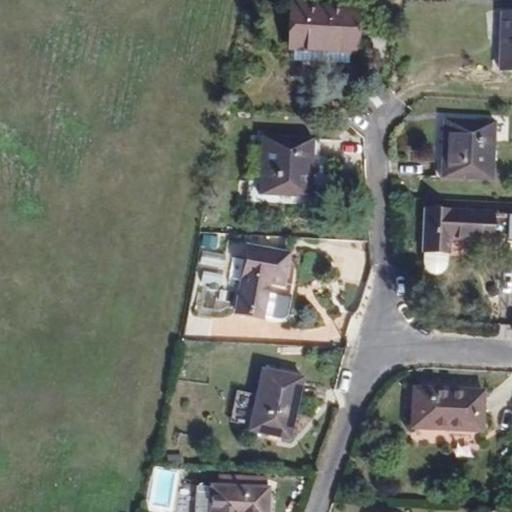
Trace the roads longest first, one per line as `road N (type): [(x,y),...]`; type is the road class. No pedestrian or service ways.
road 1 (residential): [(398,110),(378,132),(386,276),(380,343)]
road 2 (residential): [(380,343),(314,511)]
road 3 (residential): [(380,343),(511,351)]
